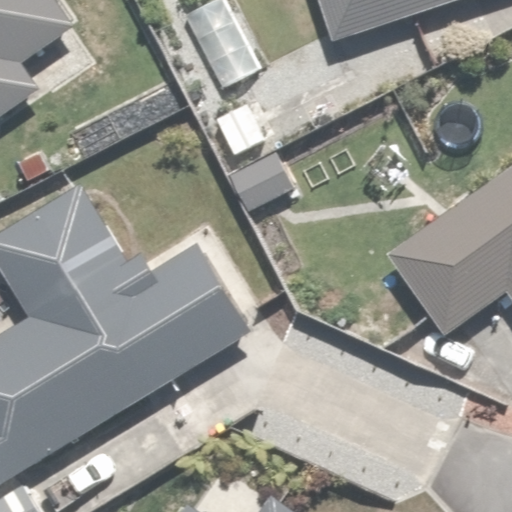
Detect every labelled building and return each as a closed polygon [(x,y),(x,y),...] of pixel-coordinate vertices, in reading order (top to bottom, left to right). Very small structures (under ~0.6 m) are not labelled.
[(0,0),(0,119),(45,92),(24,57),(80,23),(65,0),(0,0)] [(237,0),(207,0),(182,14),(225,90),(273,63),(237,0)] [(329,0),(339,32),(446,0),(329,0)] [(257,94),(219,118),(244,159),(282,135),(257,94)] [(511,171),(396,252),(451,332),(511,289),(511,171)] [(0,479),(258,334),(207,244),(146,278),(93,183),(0,235),(0,256),(35,318),(0,337),(0,479)] [(307,511),(282,494),(269,511),(218,511),(203,501),(195,511),(307,511)]
